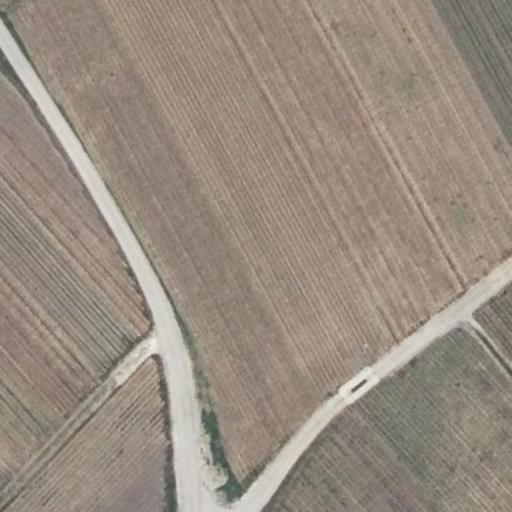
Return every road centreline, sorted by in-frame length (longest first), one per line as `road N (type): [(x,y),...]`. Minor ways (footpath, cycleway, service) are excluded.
road 1 (track): [(0,30),(141,256),(179,343),(192,511)]
road 2 (track): [(242,511),(326,417),(511,267)]
